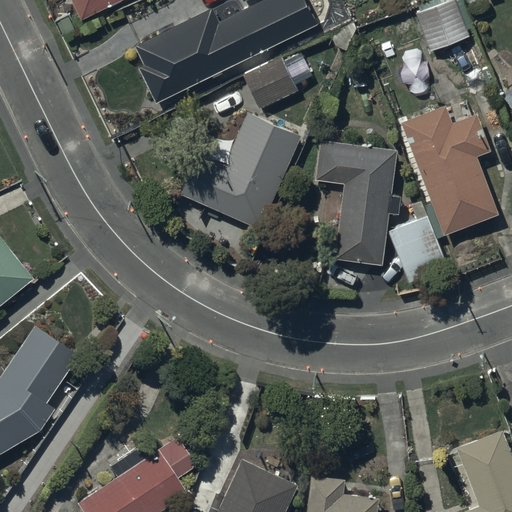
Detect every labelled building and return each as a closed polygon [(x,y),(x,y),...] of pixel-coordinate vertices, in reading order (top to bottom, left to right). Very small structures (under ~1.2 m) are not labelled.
[(72,0),(81,17),(114,0),(72,0)] [(138,65),(155,99),(322,19),(313,0),(248,0),(217,15),(212,6),(136,43),(144,59),(138,65)] [(436,0),(415,8),(428,46),(469,32),(458,0),(436,0)] [(260,106),(298,88),(282,53),(244,71),(260,106)] [(511,78),(500,88),(511,103),(511,78)] [(401,117),(445,227),(497,207),(475,151),(493,144),(478,107),(454,117),(446,99),(401,117)] [(202,149),(183,191),(258,224),(299,129),(250,108),(228,160),(202,149)] [(331,255),(382,262),(390,208),(398,209),(401,191),(393,190),(400,144),(322,133),(316,173),(342,177),(331,255)] [(389,227),(408,279),(447,265),(429,213),(389,227)] [(0,303),(29,279),(0,243),(0,303)] [(42,406),(74,355),(31,327),(0,371),(0,452),(37,432),(51,411),(42,406)] [(511,511),(511,455),(503,430),(455,447),(477,506),(464,511),(511,511)] [(112,477),(73,504),(78,511),(156,511),(181,495),(172,481),(193,467),(173,437),(146,454),(139,444),(105,467),(112,477)] [(285,511),(299,485),(241,457),(216,511),(285,511)] [(345,478),(310,474),(306,511),(378,511),(380,497),(343,493),(345,478)]
